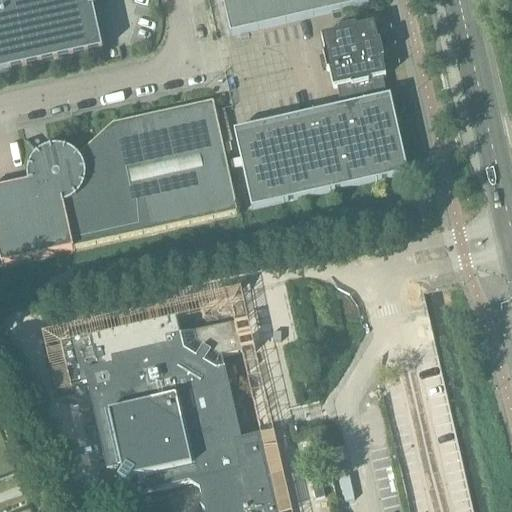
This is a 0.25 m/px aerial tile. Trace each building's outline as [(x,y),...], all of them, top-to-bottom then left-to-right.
[(97,10),(95,0),(0,0),(0,74),(103,52),(94,10),(97,10)] [(222,0),(231,37),(369,5),(367,0),(222,0)] [(234,133),(252,211),(408,176),(390,97),(386,98),(382,79),(386,78),(382,61),(384,60),(380,42),(378,43),(374,25),(356,29),(356,27),(338,31),(339,33),(321,37),(325,55),(323,55),(327,73),(329,72),(333,90),(337,89),(341,109),(234,133)] [(36,153),(24,141),(23,141),(36,156),(33,159),(31,163),(29,167),(28,167),(28,168),(29,169),(28,173),(27,178),(28,182),(27,183),(0,189),(0,261),(1,266),(238,214),(213,103),(113,125),(78,157),(78,156),(77,157),(74,154),(70,151),(66,149),(65,148),(65,149),(60,148),(55,148),(51,148),(50,145),(49,145),(49,146),(44,148),(40,150),(36,153)] [(260,320),(180,338),(176,320),(92,339),(91,333),(57,341),(68,389),(87,384),(107,473),(96,490),(102,494),(97,501),(105,506),(119,484),(128,489),(133,483),(139,481),(142,495),(198,482),(203,506),(198,509),(202,511),(279,511),(263,437),(241,442),(222,359),(267,351),(260,320)]
